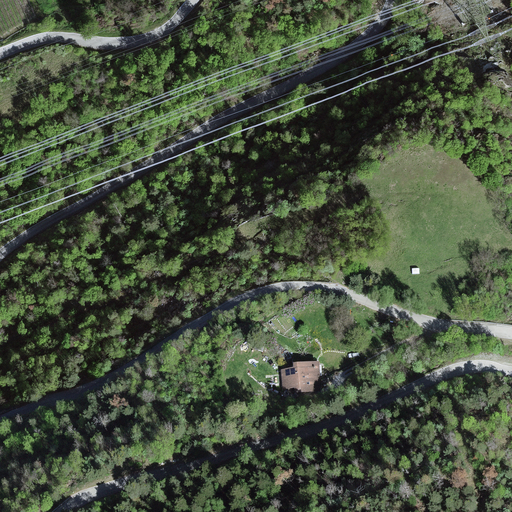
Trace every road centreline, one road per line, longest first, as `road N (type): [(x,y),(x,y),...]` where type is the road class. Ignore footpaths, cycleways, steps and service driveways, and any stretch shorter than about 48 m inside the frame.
road 1 (unclassified): [(0,420),(124,369),(274,287),(339,291),(418,321),(511,333)]
road 2 (unclassified): [(511,371),(451,371),(352,419),(88,492),(64,511)]
road 3 (unclassified): [(387,0),(362,42),(197,132),(0,257)]
road 4 (unclassified): [(0,51),(38,37),(99,44),(146,36),(192,0)]
